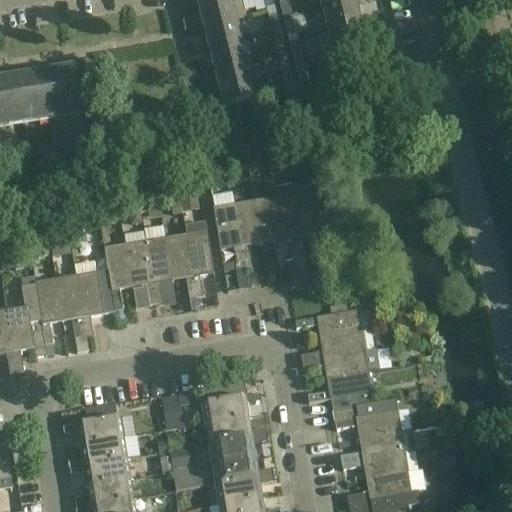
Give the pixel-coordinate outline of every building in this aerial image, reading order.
[(195,0),(198,11),(230,3),(229,0),(195,0)] [(252,0),(256,14),(273,10),(270,0),(252,0)] [(352,0),(318,0),(322,11),(354,3),(352,0)] [(230,3),(198,11),(203,31),(235,23),(245,21),(240,1),(230,3)] [(277,5),(281,21),(290,19),(286,3),(277,5)] [(359,23),(354,3),(322,11),(327,32),(359,23)] [(275,18),(267,20),(271,36),(279,34),(275,18)] [(285,38),(294,36),(290,19),(281,21),(285,38)] [(241,43),(235,23),(203,31),(208,51),(241,43)] [(359,23),(327,32),(332,52),(364,44),(359,23)] [(283,50),(279,34),(271,36),(275,52),(283,50)] [(214,72),(246,64),(241,43),(208,51),(214,72)] [(288,46),(292,62),(301,60),(297,44),(288,46)] [(322,54),(327,75),(369,65),(364,44),(332,52),(322,54)] [(281,76),(289,74),(285,58),(277,60),(281,76)] [(301,60),(292,62),(296,78),(305,76),(301,60)] [(251,84),(246,64),(214,72),(219,92),(251,84)] [(0,131),(80,118),(73,77),(76,76),(75,67),(64,69),(66,78),(48,81),(46,72),(36,74),(38,82),(20,85),(19,77),(8,79),(10,87),(0,88),(0,131)] [(293,91),(289,74),(281,76),(285,93),(293,91)] [(256,105),(251,84),(219,92),(224,113),(256,105)] [(301,169),(299,160),(289,162),(290,171),(301,169)] [(272,181),(290,178),(287,163),(270,169),(272,181)] [(318,258),(326,257),(314,186),(293,190),(294,199),(301,239),(314,237),(318,258)] [(274,202),(284,264),(292,263),(288,241),(301,239),(294,199),(293,190),(293,189),(273,192),(274,202)] [(218,211),(213,212),(220,252),(233,250),(237,272),(244,271),(240,249),(234,209),(232,196),(216,199),(218,211)] [(183,215),(200,212),(197,197),(180,200),(183,215)] [(254,205),(255,213),(261,246),(274,243),(277,265),(284,264),(274,202),(254,205)] [(171,207),(173,217),(181,216),(180,205),(171,207)] [(234,209),(240,249),(244,271),(251,269),(248,248),(261,246),(255,213),(254,205),(234,209)] [(150,226),(162,224),(160,211),(148,213),(150,226)] [(130,224),(135,227),(141,226),(140,216),(129,218),(130,220),(130,224)] [(184,229),(186,239),(193,280),(196,301),(203,300),(200,279),(214,276),(205,226),(184,229)] [(70,236),(72,248),(86,246),(84,234),(70,236)] [(196,301),(193,280),(186,239),(165,242),(172,283),(185,281),(189,303),(196,301)] [(159,285),(172,283),(165,242),(145,246),(156,308),(163,307),(159,285)] [(69,245),(52,248),(53,258),(71,255),(69,245)] [(149,309),(156,308),(145,246),(125,249),(132,290),(145,287),(149,309)] [(50,248),(36,251),(37,260),(51,258),(50,248)] [(104,253),(109,279),(115,315),(123,314),(119,292),(132,290),(125,249),(104,253)] [(0,263),(2,274),(27,269),(25,255),(0,259),(0,263)] [(90,319),(115,315),(109,279),(98,281),(95,265),(74,268),(76,280),(86,342),(93,341),(90,319)] [(274,275),(267,276),(269,285),(276,284),(274,275)] [(248,291),(257,290),(255,278),(246,279),(248,291)] [(76,280),(56,283),(62,321),(63,324),(76,321),(76,327),(72,328),(77,356),(88,355),(86,342),(76,280)] [(63,324),(62,321),(56,283),(34,287),(35,288),(47,359),(54,358),(52,348),(53,348),(49,326),(63,324)] [(6,314),(17,376),(24,375),(21,354),(33,351),(34,361),(47,359),(35,288),(21,291),(24,311),(6,314)] [(318,329),(320,342),(360,335),(373,333),(370,314),(357,316),(357,314),(347,316),(346,308),(330,311),(331,318),(294,325),(296,333),(318,329)] [(0,356),(6,356),(9,378),(17,376),(6,314),(0,314),(0,356)] [(300,359),(301,366),(364,356),(360,335),(320,342),(322,355),(300,359)] [(364,356),(301,366),(303,373),(325,369),(327,382),(367,375),(379,373),(376,354),(364,356)] [(330,403),(332,414),(356,410),(373,407),(367,375),(327,382),(329,395),(307,399),(309,407),(330,403)] [(248,421),(245,407),(261,405),(260,397),(246,399),(244,386),(209,392),(211,405),(203,406),(207,428),(248,421)] [(167,434),(184,431),(179,398),(161,401),(167,434)] [(373,407),(356,410),(332,414),(335,433),(358,430),(360,442),(400,436),(394,404),(373,407)] [(80,435),(82,448),(123,441),(119,420),(63,429),(64,438),(80,435)] [(250,434),(248,421),(207,428),(210,448),(267,438),(266,432),(250,434)] [(0,491),(12,490),(3,433),(0,433),(0,491)] [(183,434),(167,437),(170,453),(186,451),(183,434)] [(340,459),(341,467),(403,456),(400,436),(360,442),(362,456),(340,459)] [(268,445),(267,438),(210,448),(213,468),(254,461),(252,448),(268,445)] [(69,471),(85,468),(126,461),(123,441),(82,448),(84,461),(68,464),(69,471)] [(157,445),(159,456),(167,455),(165,443),(157,445)] [(191,471),(188,452),(169,455),(172,474),(191,471)] [(364,470),(367,482),(407,476),(403,456),(341,467),(342,474),(364,470)] [(129,481),(126,461),(85,468),(69,471),(70,478),(86,475),(88,488),(129,481)] [(217,488),(273,479),(272,472),(257,474),(254,461),(213,468),(217,488)] [(347,499),(348,511),(407,511),(420,509),(418,495),(410,496),(407,476),(367,482),(369,496),(347,499)] [(274,485),(273,479),(217,488),(220,508),(261,501),(259,488),(274,485)] [(75,505),(76,511),(132,501),(129,481),(88,488),(90,502),(75,505)] [(133,511),(132,501),(76,511),(75,511),(133,511)] [(278,511),(279,511),(277,511),(262,511),(261,501),(255,502),(220,508),(220,509),(209,511),(278,511)]
